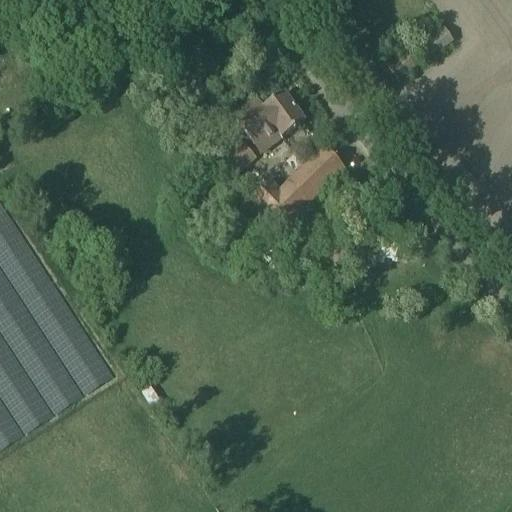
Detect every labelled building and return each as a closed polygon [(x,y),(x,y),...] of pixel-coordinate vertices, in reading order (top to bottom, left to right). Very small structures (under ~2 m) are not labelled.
[(399,52),(383,63),(397,83),(413,72),(453,44),(439,24),(399,52)] [(282,96),(263,110),(255,100),(231,117),(245,135),(253,146),(274,132),(280,141),(303,125),(282,96)] [(238,175),(255,160),(238,142),(221,157),(238,175)] [(343,173),(322,151),(278,195),(268,184),(250,202),(281,234),(343,173)] [(379,248),(334,238),(324,281),(341,284),(346,264),(374,270),(379,248)]
